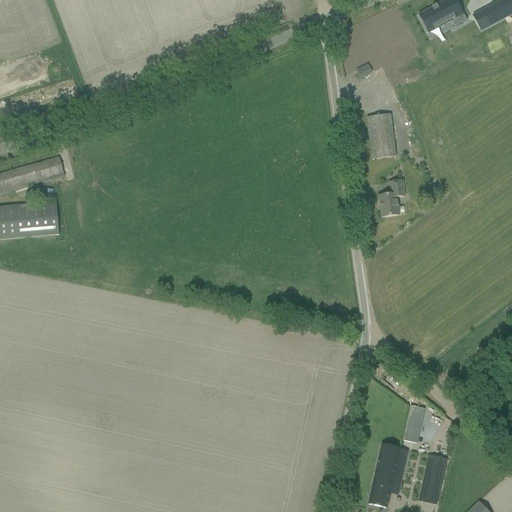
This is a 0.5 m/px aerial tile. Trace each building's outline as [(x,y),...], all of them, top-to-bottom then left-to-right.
[(453,0),(448,0),(417,17),(427,34),(450,22),(453,28),(465,22),(453,0)] [(511,0),(502,0),(472,16),(480,31),(511,14),(511,0)] [(374,51),(378,59),(416,39),(404,16),(355,42),(363,57),(374,51)] [(357,70),(361,79),(373,73),(369,65),(357,70)] [(366,119),(372,160),(395,157),(389,115),(366,119)] [(509,170),(383,256),(401,282),(511,206),(511,156),(508,159),(503,152),(499,155),(509,170)] [(0,175),(0,195),(64,177),(59,158),(0,175)] [(379,197),(382,219),(399,216),(396,198),(404,197),(402,182),(389,184),(391,196),(379,197)] [(0,208),(0,241),(59,236),(56,204),(0,208)] [(368,505),(387,510),(391,494),(398,496),(399,493),(400,488),(408,452),(381,446),(368,505)] [(419,502),(437,506),(447,461),(429,457),(419,502)]
